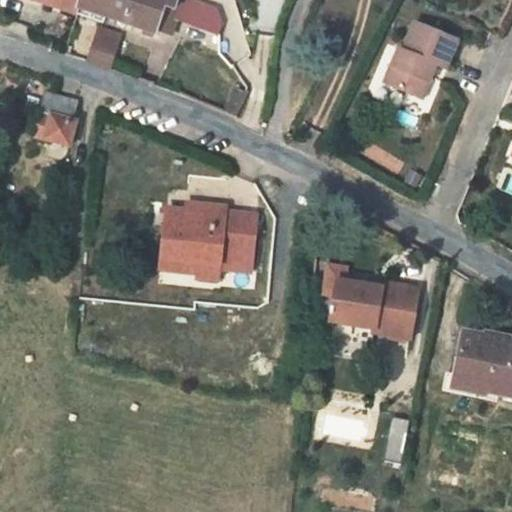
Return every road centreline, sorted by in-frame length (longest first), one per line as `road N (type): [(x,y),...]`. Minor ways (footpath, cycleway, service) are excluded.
road 1 (residential): [(428,226),(228,129),(0,46)]
road 2 (residential): [(511,40),(428,226)]
